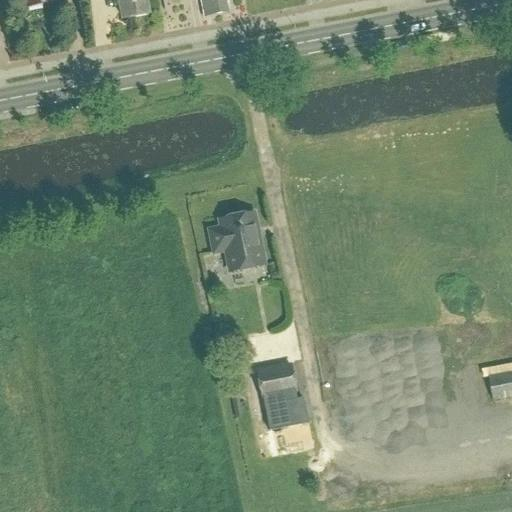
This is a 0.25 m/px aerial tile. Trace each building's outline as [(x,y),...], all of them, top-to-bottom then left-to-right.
[(20,0),(23,11),(61,4),(60,0),(20,0)] [(119,0),(124,22),(149,17),(145,0),(119,0)] [(202,0),(206,16),(227,12),(224,0),(202,0)] [(264,268),(253,216),(220,222),(222,231),(210,233),(214,254),(226,252),(230,274),(264,268)] [(291,367),(257,374),(262,400),(269,433),(308,426),(303,400),(297,401),(296,394),(291,367)] [(492,403),(511,398),(511,372),(488,378),(492,403)]
